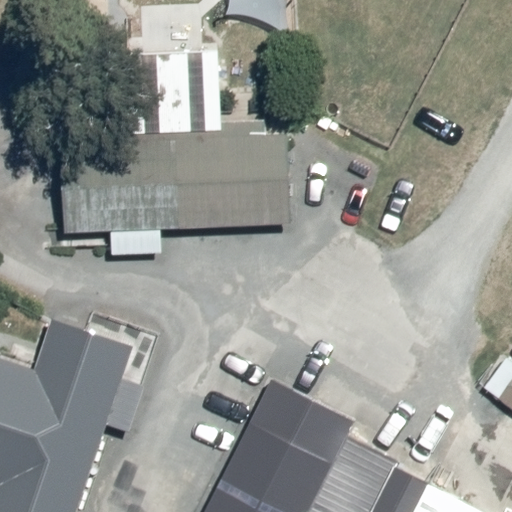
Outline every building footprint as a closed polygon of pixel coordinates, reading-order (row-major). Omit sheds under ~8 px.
[(288,19),(288,0),(225,0),(225,18),(288,19)] [(161,56),(163,137),(67,139),(70,235),(113,234),(114,258),(172,257),(172,231),(293,228),(291,134),(230,135),(228,54),(161,56)] [(0,511),(81,511),(110,424),(136,433),(150,389),(126,381),(137,346),(55,320),(39,370),(3,359),(0,368),(0,511)] [(511,357),(486,389),(511,409),(511,357)] [(475,511),(243,397),(185,511),(475,511)]
